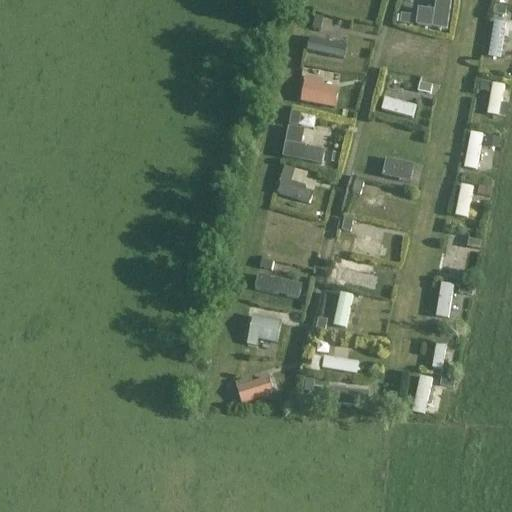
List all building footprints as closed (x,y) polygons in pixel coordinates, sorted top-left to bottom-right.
[(495,50),(503,13),(488,10),(480,47),(495,50)] [(360,23),(312,15),(309,33),(357,41),(360,23)] [(397,56),(402,25),(390,23),(385,54),(397,56)] [(292,84),(341,91),(343,73),(295,67),(292,84)] [(495,107),(499,75),(484,73),(481,106),(495,107)] [(378,88),(375,101),(407,109),(410,96),(378,88)] [(360,146),(371,147),(371,140),(384,141),(386,118),(363,116),(360,146)] [(333,141),(335,123),(286,119),(285,137),(333,141)] [(458,160),(474,161),(477,123),(461,122),(458,160)] [(381,149),(377,165),(405,173),(409,157),(381,149)] [(339,154),(316,152),(314,163),(338,165),(339,154)] [(430,161),(424,178),(470,194),(476,177),(430,161)] [(354,183),(371,188),(374,175),(357,171),(354,183)] [(326,176),(277,175),(277,193),(326,194),(326,176)] [(349,205),(385,212),(388,199),(351,192),(349,205)] [(430,210),(432,198),(409,193),(407,205),(430,210)] [(422,221),(417,238),(465,249),(469,231),(422,221)] [(374,247),(378,234),(350,227),(346,240),(374,247)] [(259,252),(307,247),(305,229),(257,234),(259,252)] [(299,277),(322,269),(318,258),(295,266),(299,277)] [(337,258),(335,275),(368,280),(371,263),(337,258)] [(461,284),(416,265),(409,281),(454,300),(461,284)] [(294,299),(288,281),(242,298),(248,315),(294,299)] [(337,319),(345,290),(334,287),(326,316),(337,319)] [(447,344),(410,312),(398,325),(435,358),(447,344)] [(241,388),(280,358),(269,344),(230,374),(241,388)] [(398,404),(414,395),(390,352),(375,361),(398,404)] [(326,363),(311,353),(284,393),(299,403),(326,363)]
